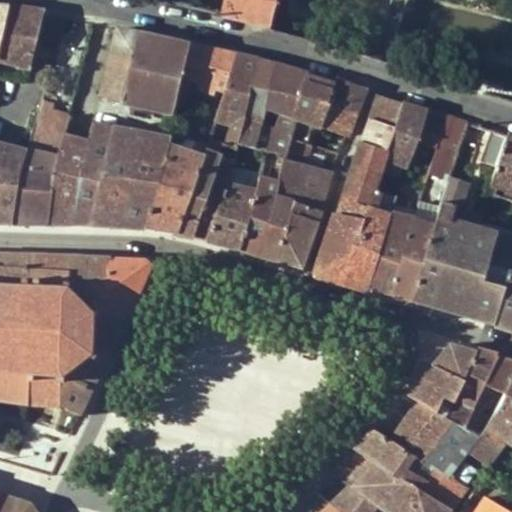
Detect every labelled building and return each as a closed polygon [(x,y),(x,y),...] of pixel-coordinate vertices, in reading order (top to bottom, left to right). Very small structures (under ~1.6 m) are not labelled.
[(225,0),(222,14),(269,25),(274,0),(225,0)] [(21,10),(6,8),(0,32),(0,57),(31,65),(43,13),(21,10)] [(137,31),(119,28),(100,94),(122,98),(137,31)] [(122,98),(122,99),(174,110),(175,103),(179,86),(182,76),(189,44),(159,37),(137,31),(122,98)] [(63,40),(61,60),(83,62),(84,41),(63,40)] [(215,87),(224,91),(236,54),(213,49),(189,44),(182,76),(189,79),(198,82),(197,87),(212,93),(215,87)] [(215,120),(239,126),(255,59),(244,56),(236,54),(224,91),(215,120)] [(266,109),(270,90),(274,64),(270,63),(255,59),(239,126),(235,142),(236,143),(255,147),(266,109)] [(308,75),(283,67),(276,112),(294,118),(308,75)] [(308,123),(317,98),(328,102),(335,84),(320,79),(308,75),(294,118),(297,119),(308,123)] [(187,89),(189,79),(182,76),(179,86),(187,89)] [(335,84),(328,102),(357,110),(363,91),(348,86),(335,82),(335,84)] [(51,104),(67,109),(72,91),(56,86),(51,104)] [(183,105),(187,89),(179,86),(175,103),(183,105)] [(371,118),(396,125),(403,103),(388,98),(378,95),(371,118)] [(348,136),(357,110),(328,102),(317,98),(308,123),(310,123),(348,136)] [(388,150),(386,157),(409,165),(418,140),(428,111),(416,108),(403,103),(396,125),(388,150)] [(63,137),(69,113),(40,106),(27,150),(57,158),(61,141),(63,137)] [(294,118),(276,112),(266,109),(255,147),(266,151),(286,159),(297,119),(294,118)] [(447,117),(428,111),(418,140),(437,147),(447,117)] [(413,301),(446,184),(467,125),(447,117),(437,147),(428,172),(436,175),(429,199),(421,197),(417,210),(413,220),(391,294),(404,298),(413,301)] [(388,150),(396,125),(371,118),(363,143),(388,150)] [(286,159),(298,161),(310,123),(308,123),(297,119),(286,159)] [(71,224),(92,225),(115,127),(93,122),(86,143),(85,147),(71,224)] [(161,125),(159,135),(115,127),(92,225),(119,226),(122,226),(146,226),(168,143),(171,127),(161,125)] [(479,161),(496,167),(505,136),(488,132),(479,161)] [(491,183),(511,189),(511,138),(505,136),(496,167),(491,183)] [(85,147),(86,143),(63,137),(61,141),(85,147)] [(59,224),(71,224),(85,147),(61,141),(57,158),(47,224),(59,224)] [(206,150),(207,145),(193,141),(191,150),(168,143),(146,226),(162,229),(178,232),(206,150)] [(0,176),(8,145),(0,142),(0,176)] [(367,219),(370,209),(386,157),(388,150),(363,143),(341,214),(367,219)] [(27,150),(8,145),(0,176),(0,223),(12,224),(27,150)] [(47,224),(57,158),(27,150),(12,224),(29,224),(47,224)] [(218,164),(221,157),(206,150),(178,232),(186,233),(194,235),(218,164)] [(268,257),(278,260),(292,214),(318,222),(322,211),(296,201),(307,164),(298,161),(286,159),(280,182),(259,254),(268,257)] [(232,169),(218,164),(194,235),(200,237),(205,238),(207,239),(227,182),(232,169)] [(336,171),(307,164),(296,201),(322,211),(336,171)] [(232,169),(227,182),(256,190),(259,177),(260,175),(232,167),(232,169)] [(259,254),(280,182),(259,177),(256,190),(240,249),(250,252),(259,254)] [(256,190),(227,182),(207,239),(227,245),(240,249),(256,190)] [(450,311),(494,324),(511,264),(511,237),(451,219),(455,204),(451,203),(456,187),(446,184),(413,301),(450,311)] [(395,205),(392,215),(413,220),(417,210),(395,205)] [(369,285),(392,215),(370,209),(367,219),(341,214),(323,273),(346,279),(369,285)] [(318,222),(292,214),(278,260),(290,264),(302,267),(318,222)] [(380,291),(391,294),(413,220),(392,215),(369,285),(368,288),(380,291)] [(0,285),(21,286),(22,255),(6,254),(0,253),(0,285)] [(21,286),(62,288),(62,280),(66,281),(67,257),(22,255),(21,286)] [(64,288),(80,305),(85,258),(67,257),(66,281),(62,280),(62,288),(64,288)] [(86,309),(86,318),(99,310),(108,259),(98,259),(85,258),(80,305),(79,308),(86,309)] [(108,259),(99,310),(123,323),(132,303),(147,271),(140,261),(108,259)] [(511,329),(511,264),(494,324),(511,329)] [(63,373),(64,371),(84,355),(86,318),(86,309),(79,308),(80,305),(64,288),(62,288),(21,286),(0,285),(0,365),(19,367),(14,399),(27,401),(29,398),(55,403),(62,406),(70,387),(63,373)] [(107,359),(123,323),(99,310),(86,318),(84,355),(104,366),(107,359)] [(433,367),(463,380),(476,352),(463,348),(453,345),(433,367)] [(477,351),(476,352),(463,380),(454,400),(449,410),(446,418),(466,428),(470,418),(484,386),(497,356),(487,353),(477,351)] [(63,373),(70,387),(62,406),(68,409),(81,416),(92,392),(104,366),(84,355),(64,371),(63,373)] [(511,361),(508,360),(502,357),(497,356),(484,386),(503,394),(511,376),(511,361)] [(19,367),(0,365),(0,396),(14,399),(19,367)] [(446,403),(441,400),(444,395),(454,400),(463,380),(433,367),(419,381),(406,395),(420,403),(446,418),(449,410),(444,408),(446,403)] [(506,443),(511,447),(511,445),(511,376),(503,394),(487,426),(485,430),(506,443)] [(446,418),(420,403),(406,423),(393,442),(448,476),(466,452),(468,454),(481,436),(466,428),(446,418)] [(81,416),(68,409),(66,414),(65,416),(76,421),(78,422),(81,416)] [(485,430),(487,426),(470,418),(466,428),(481,436),(485,430)] [(374,462),(451,509),(465,487),(448,476),(393,442),(372,429),(362,439),(353,449),(374,462)] [(488,467),(492,462),(506,443),(485,430),(481,436),(468,454),(488,467)] [(353,449),(346,456),(366,470),(374,462),(353,449)] [(340,496),(366,470),(346,456),(333,470),(314,490),(318,493),(325,486),(340,496)] [(448,511),(451,509),(374,462),(366,470),(340,496),(332,504),(342,511),(448,511)] [(501,475),(504,470),(492,462),(488,467),(501,475)] [(491,488),(511,501),(511,481),(501,475),(491,488)] [(318,493),(332,504),(340,496),(325,486),(318,493)] [(342,511),(332,504),(318,493),(314,490),(305,500),(294,511),(295,511),(342,511)] [(5,497),(0,495),(0,511),(33,511),(30,505),(5,497)] [(463,511),(510,511),(485,498),(477,510),(469,505),(463,511)]
